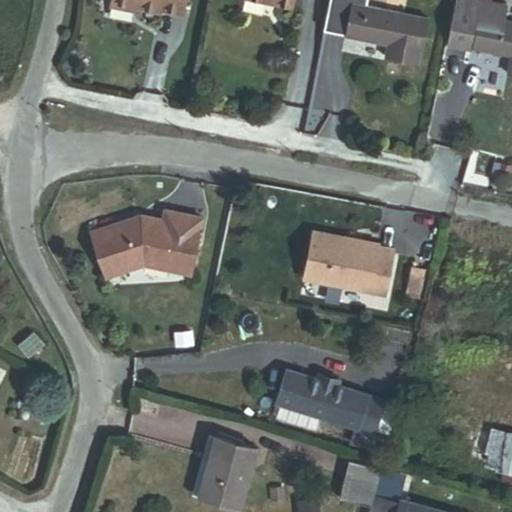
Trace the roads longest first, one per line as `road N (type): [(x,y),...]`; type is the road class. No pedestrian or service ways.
road 1 (unclassified): [(460,197),(28,104)]
road 2 (residential): [(28,104),(14,153),(12,219),(37,287),(86,368),(89,415),(57,511)]
